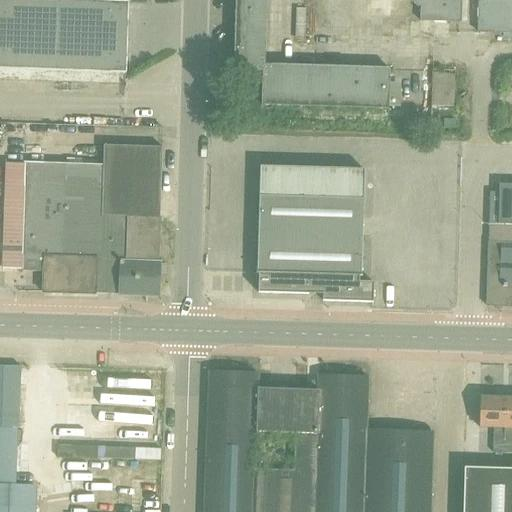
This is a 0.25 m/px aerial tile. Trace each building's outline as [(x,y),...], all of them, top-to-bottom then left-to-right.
[(0,0),(0,69),(126,73),(128,2),(137,2),(139,0),(0,0)] [(237,0),(235,71),(264,72),(263,106),(389,110),(389,107),(390,83),(390,69),(266,66),(267,0),(237,0)] [(511,0),(410,0),(411,1),(416,6),(420,6),(420,21),(460,22),(460,0),(478,0),(477,32),(511,33),(511,0)] [(26,162),(22,270),(44,271),(43,292),(96,293),(120,294),(120,295),(160,297),(161,264),(160,264),(164,148),(104,146),(105,165),(26,162)] [(1,270),(22,270),(26,162),(5,161),(1,270)] [(261,167),(260,197),(258,274),(260,274),(259,293),(324,296),(323,302),(374,303),(374,283),(362,283),(365,169),(261,167)] [(491,192),(490,224),(487,306),(511,306),(511,184),(500,185),(499,192),(491,192)] [(0,511),(36,511),(37,486),(17,483),(21,367),(0,366),(0,511)] [(430,511),(433,433),(368,431),(369,377),(320,376),(319,391),(259,389),(260,374),(209,373),(205,511),(430,511)] [(480,427),(494,428),(493,452),(504,452),(506,397),(481,397),(480,427)] [(511,511),(511,468),(465,467),(463,511),(511,511)]
